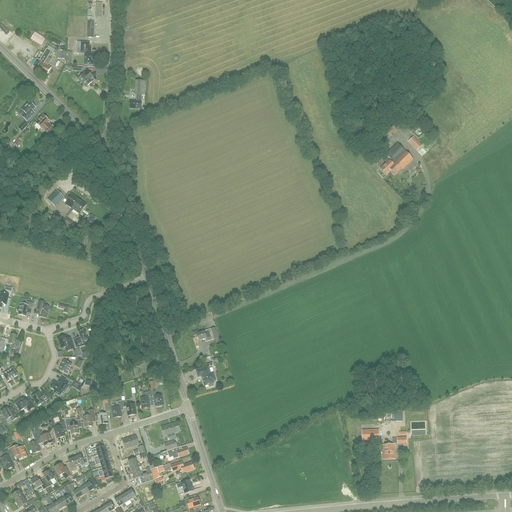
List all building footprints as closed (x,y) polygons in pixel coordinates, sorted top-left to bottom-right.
[(2,25),(0,26),(0,29),(6,35),(9,32),(2,25)] [(31,39),(41,45),(45,39),(35,33),(31,39)] [(56,54),(60,48),(57,46),(56,48),(50,44),(47,49),(56,54)] [(85,48),(84,61),(85,61),(85,65),(84,65),(90,65),(93,65),(93,62),(96,63),(96,60),(96,54),(91,54),(91,48),(85,48)] [(48,66),(52,59),(48,57),(51,52),(46,50),(40,61),(37,59),(33,66),(37,70),(46,76),(51,68),(48,66)] [(71,66),(72,53),(59,51),(58,60),(65,61),(65,65),(71,66)] [(90,80),(93,78),(90,75),(87,71),(84,74),(78,80),(86,88),(92,82),(90,80)] [(146,82),(137,81),(136,95),(136,102),(130,101),(130,109),(141,110),(141,102),(141,96),(145,96),(146,82)] [(26,121),(31,116),(35,113),(32,110),(35,108),(30,102),(22,110),(25,114),(22,117),(26,121)] [(41,129),(42,128),(49,134),(54,129),(50,125),(49,127),(46,124),(49,121),(43,116),(36,124),(41,129)] [(383,128),(385,131),(383,133),(386,138),(389,136),(390,137),(392,136),(391,134),(393,133),(394,134),(398,132),(390,122),(383,128)] [(19,128),(22,132),(27,126),(24,123),(19,128)] [(414,137),(409,142),(417,151),(422,146),(414,137)] [(402,170),(413,159),(397,144),(386,155),(394,163),(393,164),(389,161),(381,169),(387,175),(391,171),(393,172),(392,173),(392,174),(393,175),(394,175),(395,174),(395,175),(401,169),(402,170)] [(55,207),(64,198),(56,191),(48,200),(55,207)] [(87,205),(78,199),(73,195),(66,204),(80,214),(87,205)] [(35,226),(41,215),(29,209),(21,225),(30,229),(32,224),(35,226)] [(56,225),(58,219),(48,215),(47,218),(46,217),(45,220),(56,225)] [(0,308),(1,309),(2,305),(6,305),(6,306),(6,305),(7,301),(9,295),(2,294),(1,298),(0,297),(0,308)] [(26,306),(21,304),(20,309),(19,309),(18,309),(17,310),(17,311),(17,312),(18,313),(19,313),(18,315),(26,317),(27,313),(28,309),(32,310),(33,303),(27,302),(26,306)] [(36,314),(40,315),(39,317),(46,319),(49,307),(45,306),(45,303),(39,302),(36,314)] [(214,340),(218,339),(217,334),(215,328),(211,330),(209,331),(208,331),(204,332),(207,339),(206,339),(207,342),(214,340)] [(77,348),(85,346),(87,345),(85,342),(89,341),(87,337),(89,337),(86,329),(82,330),(83,331),(79,333),(80,338),(74,340),(77,348)] [(198,337),(199,339),(199,341),(206,339),(207,339),(204,332),(197,335),(198,337)] [(18,350),(19,343),(20,342),(16,341),(17,336),(11,335),(9,344),(12,345),(11,349),(18,350)] [(74,349),(71,342),(70,338),(67,340),(66,337),(58,340),(62,349),(65,348),(67,352),(74,349)] [(83,362),(78,359),(74,366),(80,369),(83,362)] [(59,371),(67,375),(72,365),(64,361),(59,371)] [(209,367),(196,371),(198,378),(202,377),(205,387),(209,385),(210,388),(214,387),(213,384),(214,384),(213,382),(216,381),(214,373),(211,374),(209,367)] [(8,382),(18,376),(17,375),(18,374),(16,371),(15,372),(13,368),(3,375),(8,382)] [(66,387),(69,383),(62,378),(58,384),(54,382),(52,384),(53,385),(51,389),(55,391),(54,393),(59,396),(61,392),(62,393),(64,390),(63,389),(65,386),(66,387)] [(38,406),(41,404),(44,402),(44,401),(49,398),(45,392),(40,395),(39,393),(36,395),(35,394),(33,395),(33,396),(32,397),(38,406)] [(150,393),(152,401),(155,400),(156,407),(157,407),(158,408),(161,407),(162,406),(163,406),(162,396),(156,397),(155,392),(150,393)] [(143,394),(143,399),(141,399),(142,409),(144,409),(145,410),(148,409),(149,408),(150,408),(149,401),(152,401),(150,393),(146,393),(143,394)] [(122,402),(123,408),(127,407),(128,416),(136,415),(134,405),(131,405),(130,400),(125,401),(124,397),(121,398),(122,402)] [(28,399),(25,401),(24,398),(21,400),(20,398),(17,401),(18,402),(15,404),(20,411),(27,406),(28,408),(27,409),(29,411),(34,408),(28,399)] [(122,402),(116,403),(117,408),(112,409),(114,418),(122,417),(120,409),(123,409),(123,408),(122,402)] [(12,408),(8,410),(8,408),(2,412),(3,415),(4,418),(5,418),(7,420),(10,418),(12,421),(18,418),(14,412),(12,408)] [(396,422),(400,422),(400,412),(402,412),(402,411),(402,409),(398,409),(396,409),(396,412),(386,412),(386,414),(386,424),(396,424),(396,422)] [(84,412),(85,417),(84,417),(85,427),(93,426),(92,421),(95,420),(94,410),(89,411),(84,412)] [(100,425),(108,424),(106,414),(98,415),(100,425)] [(71,419),(66,420),(65,420),(67,429),(71,429),(71,431),(72,435),(79,433),(78,428),(82,428),(81,420),(76,421),(76,423),(71,424),(71,419)] [(56,428),(53,420),(48,421),(51,430),(54,429),(57,439),(65,436),(63,431),(66,430),(64,422),(59,423),(60,427),(56,428)] [(164,437),(179,432),(180,432),(179,427),(177,428),(176,425),(170,427),(170,426),(162,429),(164,437)] [(34,427),(35,430),(39,439),(42,438),(45,446),(47,447),(49,446),(49,444),(52,443),(48,434),(44,436),(42,431),(40,432),(37,426),(34,427)] [(39,439),(35,430),(32,432),(35,440),(29,443),(33,454),(40,451),(36,441),(39,440),(39,439)] [(372,439),(379,439),(379,434),(379,430),(372,430),(362,431),(362,440),(372,439)] [(126,449),(138,445),(136,438),(130,439),(123,441),(126,449)] [(167,451),(172,449),(177,447),(176,444),(174,444),(174,442),(165,445),(167,451)] [(384,460),(389,460),(395,460),(395,445),(383,446),(384,460)] [(23,447),(20,449),(19,446),(11,449),(15,457),(18,456),(20,460),(27,457),(23,447)] [(98,455),(105,453),(103,447),(91,450),(92,453),(97,452),(98,455)] [(176,449),(176,448),(167,451),(168,455),(172,454),(174,459),(179,458),(189,454),(187,449),(182,450),(177,452),(176,452),(175,449),(176,449)] [(11,451),(8,452),(3,454),(5,458),(2,459),(6,470),(14,467),(12,463),(16,462),(11,451)] [(105,453),(98,455),(99,458),(94,460),(95,463),(107,459),(105,453)] [(75,458),(78,466),(81,465),(82,468),(88,465),(87,460),(83,462),(81,456),(75,458)] [(78,466),(75,458),(69,461),(72,466),(68,468),(70,473),(77,470),(75,468),(78,466)] [(107,459),(95,463),(96,466),(101,464),(102,467),(109,465),(107,459)] [(130,468),(138,465),(136,459),(128,462),(130,468)] [(192,463),(183,466),(182,463),(171,466),(173,473),(182,470),(183,473),(194,470),(194,469),(195,468),(194,464),(192,464),(192,463)] [(72,476),(67,468),(65,464),(62,466),(62,465),(55,468),(59,476),(63,474),(66,479),(72,476)] [(109,465),(102,467),(103,471),(98,472),(99,475),(111,471),(109,465)] [(138,465),(130,468),(132,474),(140,471),(138,465)] [(153,477),(154,479),(156,478),(161,477),(160,473),(158,467),(153,468),(151,469),(153,476),(153,477)] [(146,469),(147,474),(142,475),(143,479),(152,477),(149,468),(146,469)] [(45,483),(48,488),(53,485),(50,481),(54,479),(49,471),(48,472),(47,472),(46,472),(45,472),(45,473),(44,474),(45,474),(44,475),(48,481),(45,483)] [(111,471),(99,475),(100,478),(105,476),(106,480),(113,477),(111,471)] [(140,471),(132,474),(134,480),(142,477),(140,471)] [(92,487),(97,484),(94,478),(88,481),(90,483),(87,485),(84,479),(85,479),(83,476),(79,478),(81,481),(84,486),(88,493),(94,490),(92,487)] [(48,488),(45,483),(44,482),(42,483),(40,481),(39,481),(37,478),(31,481),(33,486),(35,485),(37,489),(41,486),(44,490),(45,490),(48,488)] [(155,481),(157,489),(160,488),(158,482),(164,480),(163,478),(155,481)] [(192,487),(190,481),(182,483),(177,485),(178,489),(183,487),(185,494),(194,491),(192,487)] [(88,493),(84,486),(79,490),(83,496),(88,493)] [(15,502),(23,497),(21,494),(23,493),(20,489),(14,494),(14,495),(12,496),(15,502)] [(83,496),(79,490),(73,493),(77,500),(83,496)] [(126,494),(130,501),(133,499),(135,503),(138,502),(136,498),(131,490),(126,494)] [(56,511),(62,509),(58,502),(54,504),(51,499),(53,497),(51,494),(47,496),(56,511)] [(121,497),(125,504),(130,501),(126,494),(121,497)] [(56,511),(47,496),(42,499),(44,503),(46,501),(50,507),(47,509),(46,507),(44,509),(45,511),(56,511)] [(73,502),(71,499),(69,496),(64,499),(68,506),(70,504),(71,505),(73,503),(73,502)] [(23,497),(15,502),(19,508),(27,503),(23,497)] [(125,504),(121,497),(115,500),(120,507),(122,506),(124,508),(127,507),(125,504)] [(201,506),(198,498),(187,502),(189,511),(194,511),(193,510),(196,509),(196,508),(201,506)] [(58,502),(62,509),(68,506),(64,499),(58,502)] [(105,506),(108,511),(111,511),(112,511),(115,510),(111,503),(105,506)]
